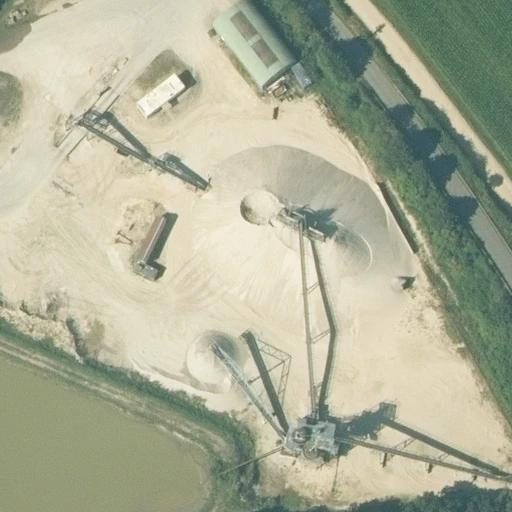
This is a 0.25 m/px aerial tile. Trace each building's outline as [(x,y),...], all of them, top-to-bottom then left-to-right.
[(24,0),(16,0),(0,15),(0,33),(29,6),(24,0)] [(214,30),(264,93),(300,64),(249,2),(214,30)] [(172,83),(138,110),(153,127),(187,100),(172,83)] [(132,195),(135,200),(139,205),(144,207),(150,207),(156,204),(160,200),(163,194),(162,188),(160,182),(155,178),(149,176),(143,177),(138,179),(134,184),(132,189),(132,195)] [(116,224),(118,230),(123,235),(129,238),(135,238),(141,235),(146,231),(148,226),(148,220),(146,214),(142,210),(137,207),(131,206),(125,208),(120,212),(117,218),(116,224)] [(151,265),(170,222),(159,217),(140,261),(151,265)] [(102,253),(104,258),(107,263),(112,266),(118,267),(124,266),(129,262),(132,257),(133,251),(131,245),(127,241),(122,238),(116,237),(111,239),(106,242),(103,247),(102,253)] [(87,284),(90,291),(94,295),(100,297),(106,298),(112,295),(116,291),(119,286),(119,280),(117,274),(113,269),(108,266),(102,266),(96,268),(90,272),(88,278),(87,284)] [(307,446),(310,452),(317,457),(325,458),(334,456),(340,451),(344,445),(345,437),(343,430),(338,424),(331,420),(324,419),(316,421),(311,425),(307,431),(305,438),(307,446)]
